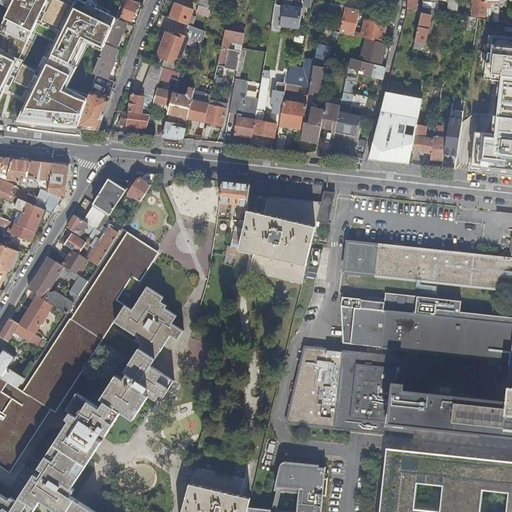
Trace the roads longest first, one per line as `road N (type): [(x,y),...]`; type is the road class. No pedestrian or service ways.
road 1 (secondary): [(96,151),(511,194)]
road 2 (residential): [(96,151),(0,321)]
road 3 (residential): [(154,0),(96,151)]
road 4 (unknown): [(362,177),(397,41)]
